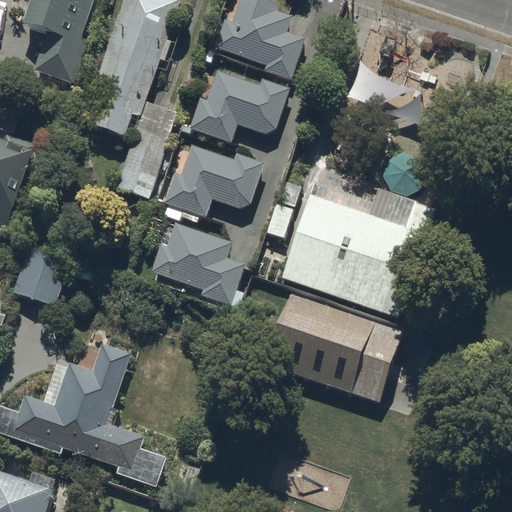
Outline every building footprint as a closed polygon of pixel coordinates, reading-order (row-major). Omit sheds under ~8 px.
[(50,54),(39,84),(78,97),(92,56),(88,54),(102,11),(99,10),(101,0),(33,0),(29,15),(41,19),(31,48),(50,54)] [(140,116),(178,0),(121,0),(82,123),(125,137),(132,113),(140,116)] [(306,37),(288,31),(293,16),(277,10),(279,3),(268,0),(240,0),(233,22),(224,18),(214,47),(268,65),(266,70),(292,79),(306,37)] [(200,98),(190,128),(231,143),(237,125),(266,134),(276,128),(291,88),(263,79),(261,86),(216,71),(207,100),(200,98)] [(179,112),(147,101),(116,193),(149,204),(179,112)] [(0,223),(8,226),(34,150),(0,138),(0,223)] [(235,159),(192,144),(183,175),(175,172),(166,203),(207,216),(213,198),(241,209),(251,203),(265,163),(238,153),(235,159)] [(301,186),(286,182),(281,201),(295,205),(301,186)] [(316,182),(282,279),(400,320),(439,208),(379,188),(374,202),(316,182)] [(284,239),(293,210),(277,204),(267,233),(284,239)] [(232,242),(174,222),(166,246),(159,244),(150,272),(202,290),(200,296),(229,306),(244,264),(226,258),(232,242)] [(14,294),(57,309),(73,263),(30,248),(14,294)] [(287,292),(263,363),(377,401),(401,331),(287,292)] [(131,352),(102,343),(92,370),(69,363),(54,406),(24,396),(19,411),(0,404),(0,432),(60,453),(62,447),(118,466),(115,473),(156,487),(167,455),(139,446),(143,434),(107,421),(131,352)] [(44,511),(52,490),(0,472),(0,511),(44,511)]
